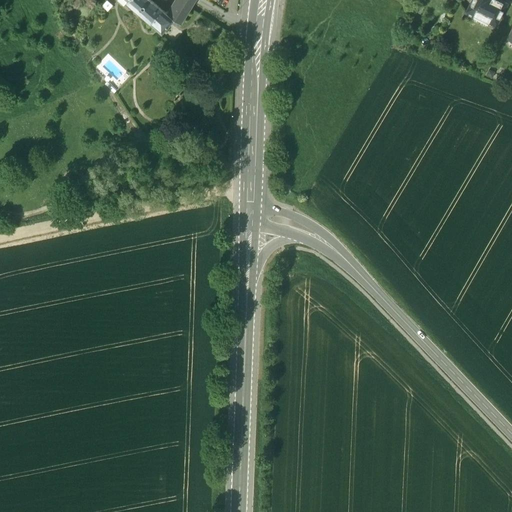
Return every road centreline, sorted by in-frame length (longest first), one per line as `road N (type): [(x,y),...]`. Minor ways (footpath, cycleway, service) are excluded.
road 1 (tertiary): [(511,433),(337,255),(307,232),(249,215)]
road 2 (secondary): [(238,511),(249,215)]
road 3 (secondary): [(249,215),(260,0)]
